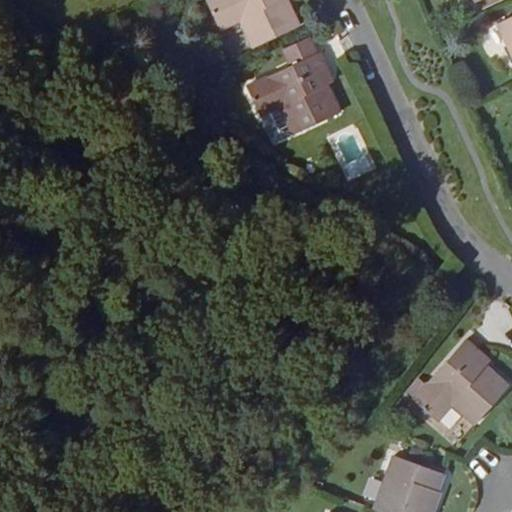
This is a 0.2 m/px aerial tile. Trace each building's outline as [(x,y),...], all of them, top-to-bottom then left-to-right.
[(298,31),(286,6),(291,4),(289,0),(216,0),(205,5),(219,37),(240,28),(251,53),(298,31)] [(511,54),(511,17),(497,24),(511,54)] [(289,72),(245,93),(259,124),(280,114),(293,140),(338,119),(326,93),(333,89),(318,59),(316,60),(308,44),(282,56),(289,72)] [(259,124),(272,150),(293,140),(280,114),(259,124)] [(476,427),(509,389),(487,368),(490,365),(467,342),(429,384),(428,383),(413,399),(441,423),(454,408),(476,427)] [(440,493),(446,477),(395,458),(374,511),(436,511),(442,494),(440,493)]
